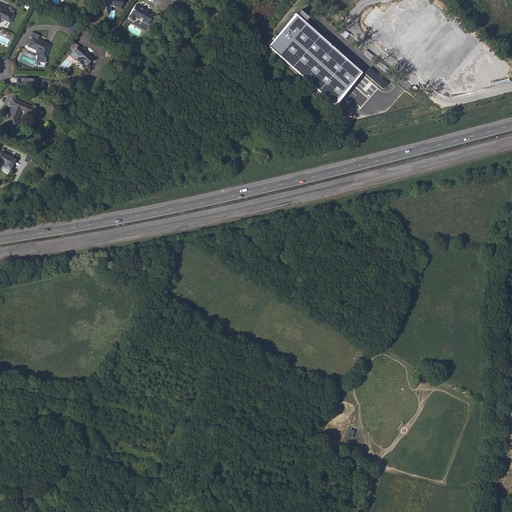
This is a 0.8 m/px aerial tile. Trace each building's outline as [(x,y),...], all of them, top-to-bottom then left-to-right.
[(104,0),(102,0),(102,4),(105,4),(104,10),(110,11),(110,10),(110,8),(120,9),(121,7),(123,7),(125,3),(120,0),(104,0)] [(0,19),(1,18),(10,22),(14,14),(5,10),(6,7),(0,3),(0,19)] [(128,18),(128,21),(131,22),(133,22),(135,19),(142,23),(143,23),(147,25),(153,16),(148,13),(148,12),(135,6),(128,18)] [(364,73),(297,14),(270,46),(335,106),(364,73)] [(27,46),(39,51),(38,55),(44,58),(50,45),(32,36),(27,46)] [(73,51),(78,56),(76,59),(82,64),(85,62),(87,64),(92,58),(78,45),(73,51)] [(36,79),(17,77),(16,84),(19,85),(35,86),(36,79)] [(35,86),(19,85),(19,86),(39,88),(40,80),(36,79),(35,86)] [(5,119),(17,125),(19,120),(17,119),(21,110),(39,118),(42,112),(12,97),(9,104),(13,106),(12,107),(11,107),(5,119)] [(49,122),(56,125),(60,117),(54,114),(49,122)] [(0,160),(6,164),(5,167),(10,170),(15,159),(0,150),(0,160)]
